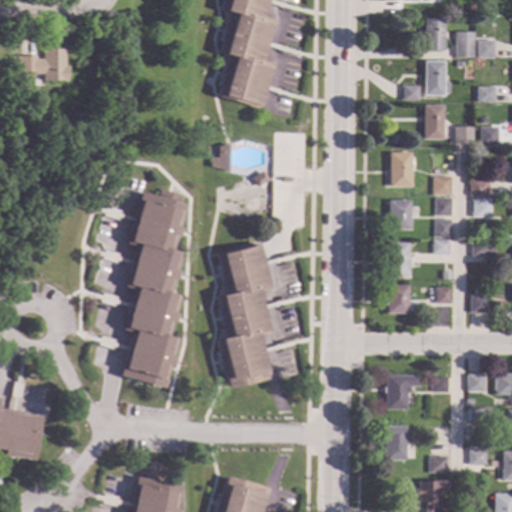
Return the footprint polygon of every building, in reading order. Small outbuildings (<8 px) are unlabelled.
[(267,0),(262,19),(272,22),(266,43),(260,63),(271,66),(264,87),(258,110),(216,98),(222,76),(228,58),(217,55),(224,32),(229,14),(218,11),(221,0),(267,0)] [(441,50),(422,49),(422,18),(441,18),(441,50)] [(470,57),(451,56),(452,31),(471,31),(470,57)] [(490,57),(473,57),(473,41),(491,41),(490,57)] [(63,66),(66,66),(66,83),(61,83),(61,82),(41,82),(41,75),(33,75),(33,73),(19,73),(19,75),(11,75),(11,70),(10,70),(10,56),(34,56),(34,60),(41,60),(41,49),(63,49),(63,66)] [(441,80),(446,80),(446,94),(440,94),(440,95),(421,95),(421,61),(441,61),(441,80)] [(415,100),(399,99),(399,86),(415,86),(415,100)] [(491,88),(491,102),(474,101),(474,87),(491,88)] [(438,139),(420,139),(420,105),(439,106),(438,139)] [(468,143),(451,143),(451,127),(468,127),(468,143)] [(494,145),(477,144),(477,127),(494,128),(494,145)] [(227,168),(229,168),(229,173),(223,173),(208,168),(208,159),(216,159),(215,148),(226,144),(227,152),(227,164),(227,168)] [(477,152),(472,157),(467,152),(472,147),(477,152)] [(406,186),(385,185),(386,153),(407,153),(406,186)] [(267,181),(258,187),(255,189),(248,179),(256,174),(260,171),(267,181)] [(446,194),(428,194),(428,177),(446,177),(446,194)] [(485,196),(466,196),(467,179),(485,179),(485,196)] [(181,196),(178,204),(186,206),(179,233),(174,250),(183,253),(176,276),(171,295),(178,297),(172,319),(167,337),(176,340),(169,362),(162,390),(117,377),(125,349),(130,334),(120,331),(127,306),(132,290),(122,287),(129,262),(134,247),(125,244),(132,219),(139,193),(156,198),(159,190),(167,193),(181,196)] [(447,216),(431,215),(431,198),(447,199),(447,216)] [(487,217),(468,216),(469,198),(487,199),(487,217)] [(406,228),(384,228),(385,201),(406,201),(406,228)] [(446,236),(430,236),(431,220),(446,220),(446,236)] [(446,241),(445,255),(429,254),(429,240),(446,241)] [(489,255),(468,255),(468,240),(489,240),(489,255)] [(406,246),(405,276),(383,276),(383,242),(406,242),(406,246)] [(268,290),(258,293),(261,307),(268,334),(257,336),(261,351),(268,380),(226,391),(218,362),(213,342),(223,339),(218,318),(213,298),(224,295),(219,275),(214,254),(256,244),(261,264),(263,269),(268,290)] [(447,278),(438,279),(437,270),(446,270),(447,278)] [(404,313),(382,312),(383,285),(404,286),(404,313)] [(446,303),(432,302),(432,287),(446,288),(446,303)] [(484,312),(466,312),(467,295),(484,296),(484,312)] [(511,396),(492,396),(492,373),(511,373),(511,396)] [(480,391),(464,391),(464,374),(480,374),(480,391)] [(415,386),(406,386),(406,392),(403,392),(403,409),(382,409),(382,375),(415,375),(415,386)] [(444,378),(444,392),(428,392),(428,378),(444,378)] [(0,408),(10,411),(40,416),(31,462),(1,456),(0,455),(0,408)] [(488,421),(466,421),(465,408),(487,408),(488,421)] [(511,438),(503,438),(503,409),(511,409),(511,438)] [(402,440),(412,440),(412,459),(380,459),(380,426),(402,426),(402,440)] [(483,465),(466,465),(466,450),(482,450),(483,465)] [(511,480),(499,480),(499,452),(511,452),(511,480)] [(443,472),(425,473),(425,457),(442,457),(443,472)] [(179,486),(174,510),(176,510),(175,511),(125,511),(127,506),(133,477),(179,486)] [(265,490),(259,511),(213,511),(216,504),(224,477),(265,490)] [(434,496),(436,495),(436,503),(429,503),(429,510),(437,510),(437,511),(422,511),(422,502),(415,502),(415,482),(434,481),(434,496)] [(511,511),(491,511),(491,494),(511,494),(511,511)]
